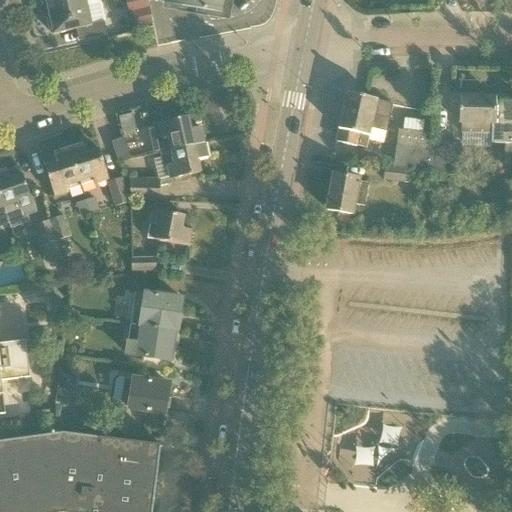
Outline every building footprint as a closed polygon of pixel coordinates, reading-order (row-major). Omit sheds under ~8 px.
[(49,14),(87,5),(85,0),(42,0),(45,11),(48,10),(49,14)] [(148,0),(148,1),(149,1),(164,4),(224,14),(226,0),(148,0)] [(50,18),(47,18),(49,32),(53,31),(54,35),(76,30),(80,30),(83,41),(107,36),(100,2),(87,5),(49,14),(50,18)] [(377,101),(347,94),(338,131),(339,131),(337,143),(357,148),(358,147),(366,149),(368,142),(383,145),(389,120),(392,105),(377,102),(377,101)] [(511,103),(496,103),(496,99),(460,98),(459,124),(462,124),(461,134),(484,135),(484,125),(492,125),(492,144),(511,144),(511,103)] [(135,114),(121,116),(123,131),(137,129),(135,114)] [(159,128),(150,130),(156,155),(162,154),(204,143),(201,129),(192,131),(189,118),(159,125),(159,128)] [(394,168),(429,172),(434,135),(399,130),(394,168)] [(131,159),(129,153),(124,139),(112,143),(119,163),(131,159)] [(165,168),(168,168),(171,181),(201,174),(198,162),(208,159),(204,143),(162,154),(165,168)] [(460,176),(462,146),(435,144),(433,175),(460,176)] [(69,151),(79,183),(93,179),(95,185),(109,181),(100,151),(87,155),(84,146),(69,151)] [(67,187),(79,183),(69,151),(43,160),(46,169),(45,169),(55,198),(69,194),(67,187)] [(7,172),(0,174),(0,198),(8,220),(10,226),(10,228),(29,222),(26,216),(35,213),(20,168),(7,172)] [(407,171),(386,168),(384,181),(405,183),(407,171)] [(327,211),(353,215),(355,205),(364,207),(368,185),(359,183),(359,180),(333,176),(327,211)] [(108,184),(116,208),(131,203),(123,179),(108,184)] [(133,179),(132,201),(159,202),(160,180),(133,179)] [(85,202),(90,214),(98,212),(94,199),(85,202)] [(80,217),(90,214),(85,202),(76,204),(80,217)] [(153,212),(147,240),(189,248),(192,232),(183,230),(185,218),(153,212)] [(63,217),(50,221),(57,242),(70,238),(63,217)] [(58,251),(55,242),(49,222),(37,225),(44,246),(47,245),(50,254),(58,251)] [(132,260),(132,272),(156,271),(156,259),(132,260)] [(96,316),(105,317),(108,295),(100,294),(96,316)] [(176,333),(176,334),(177,334),(183,300),(170,298),(170,297),(161,295),(161,297),(146,294),(146,295),(139,294),(138,302),(144,303),(141,326),(138,326),(138,328),(176,333)] [(173,351),(176,334),(176,333),(138,328),(136,345),(129,344),(127,355),(137,357),(171,362),(172,361),(173,361),(174,351),(173,351)] [(0,415),(5,415),(1,382),(30,378),(25,342),(0,344),(0,415)] [(398,511),(403,473),(383,471),(385,451),(473,460),(481,387),(361,373),(358,404),(337,402),(327,497),(337,498),(335,511),(398,511)] [(134,380),(118,378),(113,407),(129,409),(129,410),(165,415),(169,385),(134,380)] [(0,511),(153,511),(162,447),(99,439),(99,440),(63,435),(0,443),(0,511)]
